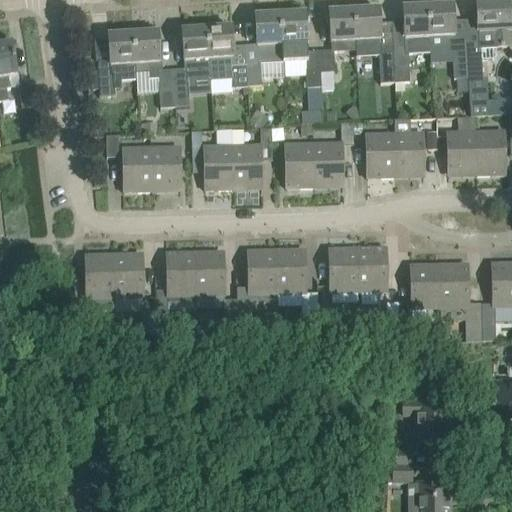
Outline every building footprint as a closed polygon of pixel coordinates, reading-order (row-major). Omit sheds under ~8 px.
[(467,48),(469,82),(470,108),(471,120),(509,118),(511,117),(511,101),(505,101),(505,103),(488,104),(487,81),(483,81),(481,62),(493,62),(496,59),(495,49),(509,49),(509,34),(508,6),(476,7),(478,47),(467,48)] [(453,49),(453,39),(454,39),(452,9),(428,10),(430,56),(431,66),(452,65),(453,71),(454,83),(469,82),(467,48),(453,49)] [(395,86),(409,85),(408,57),(430,56),(428,10),(402,11),(405,50),(393,50),(395,86)] [(356,44),(380,43),(379,13),(354,14),(356,44)] [(356,44),(354,14),(328,15),(331,54),(331,55),(333,55),(343,54),(343,45),(356,44)] [(307,55),(305,17),(280,18),(282,67),(305,66),(306,92),(321,91),(320,76),(319,54),(307,55)] [(282,67),(280,18),(255,19),(256,48),(244,49),(245,68),(246,90),(261,89),(260,69),(282,67)] [(233,50),(231,31),(206,32),(210,84),(232,83),(233,91),(246,90),(245,68),(244,49),(233,50)] [(210,84),(206,32),(181,34),(184,64),(185,64),(185,73),(172,74),(173,95),(174,111),(190,110),(189,86),(210,84)] [(162,74),(161,66),(160,66),(158,36),(133,37),(135,67),(136,77),(149,76),(149,83),(158,82),(160,112),(174,111),(173,95),(172,74),(162,74)] [(98,74),(91,75),(92,92),(99,91),(100,100),(115,99),(115,92),(122,92),(121,84),(136,83),(136,77),(135,67),(133,37),(108,39),(109,63),(97,64),(98,74)] [(0,104),(9,103),(7,92),(11,91),(9,80),(17,78),(12,46),(0,47),(0,104)] [(395,86),(393,50),(379,51),(381,87),(395,86)] [(331,54),(319,54),(320,76),(333,75),(334,76),(333,55),(331,55),(331,54)] [(22,111),(33,109),(30,88),(18,89),(22,111)] [(140,126),(140,139),(155,138),(155,125),(140,126)] [(314,129),(301,129),(301,138),(314,138),(314,129)] [(261,147),(272,146),(272,132),(261,133),(261,147)] [(203,136),(194,136),(194,161),(204,161),(203,151),(203,136)] [(474,136),(447,137),(448,174),(475,174),(474,143),(474,136)] [(422,137),(395,138),(395,144),(396,175),(424,175),(422,137)] [(434,137),(426,137),(426,145),(427,153),(435,153),(434,137)] [(106,161),(118,161),(118,139),(106,140),(106,161)] [(504,142),(474,143),(475,174),(475,179),(505,179),(504,142)] [(395,144),(366,145),(367,182),(396,181),(396,175),(395,144)] [(341,147),(314,148),(315,186),(343,185),(342,165),(341,147)] [(261,149),(233,150),(233,157),(234,187),(262,187),(261,167),(261,149)] [(179,151),(152,152),(152,159),(152,189),(180,189),(180,169),(179,151)] [(314,155),(285,155),(286,192),(315,191),(315,186),(314,155)] [(233,157),(204,157),(205,194),(234,193),(234,187),(233,157)] [(152,159),(122,159),(123,196),(153,195),(152,189),(152,159)] [(358,252),(329,253),(330,292),(359,291),(358,258),(358,252)] [(277,254),(247,255),(248,275),(248,300),(277,299),(277,260),(277,254)] [(167,302),(197,301),(196,262),(195,256),(166,257),(167,293),(167,302)] [(386,257),(358,258),(359,291),(359,298),(360,309),(379,309),(378,297),(386,297),(386,257)] [(115,303),(114,264),(114,258),(85,259),(86,304),(86,312),(115,312),(115,303)] [(305,260),(277,260),(277,299),(277,306),(302,305),(306,305),(305,260)] [(224,303),(224,301),(223,262),(196,262),(197,301),(197,312),(224,311),(224,303)] [(115,303),(143,302),(142,263),(114,264),(115,303)] [(439,268),(410,269),(411,308),(440,307),(439,274),(439,268)] [(511,272),(491,273),(492,293),(492,312),(494,312),(505,312),(511,311),(511,272)] [(467,274),(439,274),(440,307),(440,313),(441,326),(465,325),(466,346),(481,345),(481,343),(482,343),(482,334),(481,334),(481,320),(480,308),(468,308),(468,302),(468,294),(467,274)] [(167,293),(156,293),(157,315),(168,315),(167,305),(167,302),(167,293)] [(237,313),(237,303),(224,303),(224,311),(224,328),(236,328),(237,313)] [(251,314),(237,313),(236,328),(236,338),(251,338),(251,314)] [(168,315),(157,315),(158,335),(168,335),(168,315)] [(411,315),(400,315),(400,336),(411,336),(411,321),(411,315)] [(495,320),(481,320),(481,334),(482,334),(482,343),(481,343),(481,345),(496,345),(495,320)] [(317,321),(302,322),(303,337),(318,337),(317,321)] [(344,323),(319,323),(319,341),(345,341),(344,323)] [(217,330),(201,330),(201,339),(217,339),(217,330)] [(511,384),(494,384),(493,405),(491,405),(491,412),(493,412),(493,420),(511,420),(511,384)] [(449,445),(449,405),(416,405),(416,407),(405,407),(405,420),(415,420),(416,445),(449,445)] [(413,469),(413,455),(393,454),(393,468),(413,469)] [(413,486),(413,469),(393,468),(393,486),(413,486)] [(449,511),(449,487),(434,487),(433,486),(417,486),(417,488),(409,487),(408,511),(449,511)]
